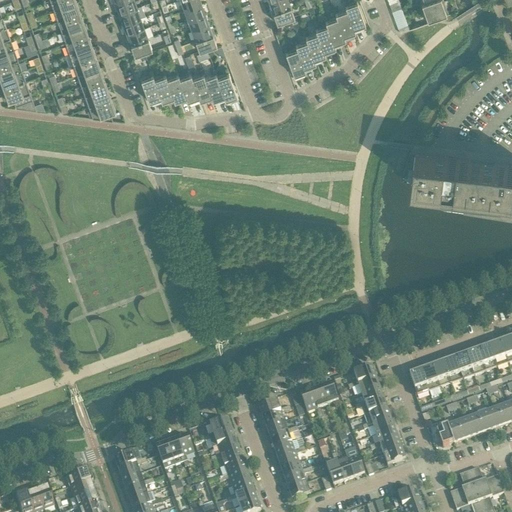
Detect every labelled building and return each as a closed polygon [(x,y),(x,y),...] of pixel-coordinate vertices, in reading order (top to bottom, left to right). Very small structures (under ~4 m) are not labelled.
[(76,3),(75,0),(49,0),(54,11),(76,3)] [(136,7),(133,0),(125,0),(113,4),(115,10),(117,9),(119,14),(136,7)] [(201,3),(200,0),(180,0),(184,10),(201,3)] [(290,6),(287,0),(274,0),(269,2),(270,6),(268,7),(270,13),(290,6)] [(443,1),(442,0),(419,0),(422,9),(443,1)] [(364,23),(356,1),(346,4),(345,1),(343,1),(346,9),(354,32),(361,29),(360,25),(364,23)] [(448,13),(443,1),(422,9),(427,20),(448,13)] [(79,14),(78,11),(79,11),(76,3),(54,11),(57,21),(79,14)] [(205,13),(201,3),(184,10),(187,20),(205,13)] [(294,16),(290,6),(270,13),(272,19),(274,18),(276,23),(294,16)] [(140,18),(136,7),(119,14),(123,24),(140,18)] [(346,9),(336,12),(335,8),(333,9),(336,17),(336,16),(345,40),(351,37),(350,33),(354,31),(354,32),(346,9)] [(209,24),(205,13),(187,20),(191,30),(209,24)] [(84,24),(81,16),(80,16),(79,14),(57,21),(61,32),(84,24)] [(336,16),(336,17),(326,20),(325,16),(323,17),(326,24),(335,48),(341,45),(340,41),(344,39),(344,40),(345,40),(336,16)] [(144,28),(140,18),(123,24),(126,34),(144,28)] [(87,35),(86,32),(87,32),(84,24),(61,32),(65,43),(87,35)] [(214,33),(212,27),(210,28),(209,24),(191,30),(195,40),(214,33)] [(326,24),(316,28),(315,24),(313,25),(316,32),(325,55),(331,53),(330,48),(334,47),(334,48),(335,48),(326,24)] [(409,29),(407,25),(398,28),(399,33),(409,29)] [(0,42),(10,39),(6,28),(0,29),(0,42)] [(147,38),(144,28),(126,34),(128,38),(126,39),(128,45),(147,38)] [(316,32),(306,36),(305,32),(303,33),(306,40),(315,63),(322,61),(320,56),(324,55),(324,56),(325,55),(316,32)] [(216,44),(214,40),(217,39),(214,33),(195,40),(198,51),(216,44)] [(92,45),(89,38),(88,38),(87,35),(65,43),(69,54),(92,45)] [(151,48),(147,38),(128,45),(130,51),(132,50),(134,55),(151,48)] [(0,54),(14,49),(10,39),(0,42),(0,54)] [(306,40),(296,43),(295,40),(293,40),(296,48),(305,71),(312,69),(310,64),(314,63),(315,63),(306,40)] [(95,56),(94,54),(94,53),(92,45),(69,54),(73,64),(95,56)] [(296,48),(287,51),(285,48),(283,48),(294,79),(302,76),(300,72),(304,70),(304,71),(305,71),(296,48)] [(0,66),(18,60),(14,49),(0,54),(0,66)] [(99,67),(96,59),(95,56),(73,64),(77,75),(99,67)] [(0,78),(21,71),(18,60),(0,66),(0,78)] [(103,78),(102,75),(99,67),(77,75),(81,86),(103,78)] [(191,77),(189,69),(187,70),(188,74),(179,77),(178,77),(187,101),(187,100),(191,98),(193,103),(199,100),(191,77)] [(204,77),(201,69),(199,70),(201,74),(191,77),(199,100),(200,100),(204,98),(205,103),(212,100),(204,77)] [(216,77),(217,76),(214,69),(212,70),(214,73),(204,77),(212,100),(212,99),(216,98),(218,102),(225,100),(216,77)] [(238,99),(231,80),(227,69),(225,69),(226,73),(217,76),(216,77),(225,100),(225,99),(229,98),(231,102),(238,99)] [(153,78),(154,78),(151,70),(149,71),(150,75),(140,78),(148,101),(153,99),(155,104),(162,101),(153,78)] [(166,78),(163,70),(162,71),(163,74),(154,78),(153,78),(162,101),(166,99),(167,104),(174,101),(166,78)] [(178,77),(179,77),(176,70),(174,70),(176,74),(166,78),(174,101),(175,101),(174,100),(178,99),(180,103),(187,101),(178,77)] [(25,81),(21,71),(0,78),(0,81),(2,87),(3,89),(25,81)] [(107,88),(104,81),(103,78),(81,86),(84,97),(107,88)] [(36,111),(29,92),(25,81),(3,89),(4,92),(7,101),(12,99),(16,108),(36,111)] [(110,99),(109,97),(110,96),(107,88),(84,97),(88,107),(110,99)] [(115,110),(112,102),(111,102),(110,99),(88,107),(91,116),(92,118),(112,121),(109,113),(115,110)] [(511,197),(511,164),(494,162),(471,159),(458,157),(410,151),(408,157),(406,162),(404,168),(403,174),(401,180),(443,185),(442,189),(511,197)] [(251,261),(248,251),(240,254),(243,264),(251,261)] [(220,342),(220,338),(218,338),(219,336),(219,333),(218,331),(215,331),(213,332),(213,334),(214,337),(215,338),(215,339),(214,339),(215,343),(216,343),(217,351),(220,352),(222,350),(220,346),(219,343),(220,342)] [(511,363),(511,340),(501,344),(508,365),(511,363)] [(508,365),(501,344),(489,348),(497,369),(508,365)] [(497,369),(489,348),(478,352),(486,373),(497,369)] [(486,373),(478,352),(467,356),(474,377),(486,373)] [(474,377),(467,356),(456,360),(463,381),(474,377)] [(463,381),(456,360),(444,364),(452,385),(463,381)] [(452,385),(444,364),(433,369),(440,389),(452,385)] [(376,379),(372,368),(354,375),(357,383),(358,385),(376,379)] [(440,389),(433,369),(421,373),(429,393),(440,389)] [(429,393),(421,373),(410,377),(417,397),(429,393)] [(502,384),(511,380),(511,376),(501,381),(502,384)] [(362,395),(380,389),(376,379),(358,385),(357,383),(353,385),(354,389),(357,397),(362,395)] [(339,402),(332,384),(322,388),(328,406),(339,402)] [(328,406),(322,388),(311,392),(318,410),(316,411),(317,415),(322,414),(320,409),(328,406)] [(384,399),(380,389),(362,395),(365,403),(366,405),(384,399)] [(318,410),(311,392),(301,396),(307,414),(316,411),(318,410)] [(387,409),(384,399),(366,405),(365,403),(360,405),(362,409),(364,417),(387,409)] [(280,411),(277,402),(259,409),(263,419),(281,413),(280,411)] [(421,413),(435,409),(433,405),(420,410),(421,413)] [(511,423),(511,415),(508,406),(498,409),(505,427),(511,423)] [(285,423),(282,415),(287,413),(285,409),(280,411),(281,413),(263,419),(267,430),(285,423)] [(391,419),(387,409),(364,417),(367,426),(368,427),(391,419)] [(505,427),(498,409),(488,413),(494,430),(505,427)] [(494,430),(488,413),(478,417),(484,434),(494,430)] [(484,434),(478,417),(468,420),(474,438),(484,434)] [(394,429),(391,419),(368,427),(367,426),(363,427),(364,431),(373,428),(376,436),(394,429)] [(214,437),(232,431),(228,420),(215,424),(214,421),(206,424),(208,428),(206,429),(209,437),(213,435),(214,437)] [(474,438),(468,420),(458,424),(464,441),(474,438)] [(288,433),(288,431),(285,423),(267,430),(270,440),(288,433)] [(464,441),(458,424),(448,428),(454,445),(464,441)] [(454,445),(448,428),(437,431),(443,449),(454,445)] [(292,443),(289,435),(294,434),(292,429),(288,431),(288,433),(270,440),(274,450),(292,443)] [(398,440),(394,429),(376,436),(379,444),(380,446),(398,440)] [(236,441),(232,431),(214,437),(213,435),(209,437),(204,438),(205,443),(210,441),(213,449),(218,447),(236,441)] [(195,454),(188,436),(177,440),(184,458),(186,457),(195,454)] [(184,458),(177,440),(167,444),(174,462),(175,467),(184,464),(183,464),(188,462),(186,457),(184,458)] [(402,450),(398,440),(380,446),(379,444),(375,446),(376,450),(381,448),(384,456),(402,450)] [(239,451),(236,441),(218,447),(220,455),(221,457),(239,451)] [(278,460),(296,454),(295,452),(299,450),(296,442),(292,443),(274,450),(278,460)] [(174,462),(167,444),(157,448),(165,470),(175,467),(174,462)] [(141,461),(142,465),(147,463),(146,459),(142,461),(138,449),(129,452),(130,455),(115,461),(119,471),(137,465),(136,463),(141,461)] [(299,464),(297,456),(301,454),(300,450),(299,450),(295,452),(296,454),(278,460),(281,470),(299,464)] [(406,460),(402,450),(384,456),(388,467),(406,460)] [(243,461),(239,451),(221,457),(220,455),(216,457),(217,461),(222,459),(225,468),(243,461)] [(365,475),(358,457),(348,461),(354,479),(365,475)] [(354,479),(348,461),(340,464),(338,459),(334,461),(335,465),(338,465),(344,483),(354,479)] [(141,475),(138,467),(142,465),(141,461),(136,463),(137,465),(119,471),(123,481),(141,475)] [(247,471),(243,461),(225,468),(228,476),(229,478),(247,471)] [(374,475),(370,463),(364,465),(369,477),(374,475)] [(303,474),(302,472),(299,464),(281,470),(285,480),(303,474)] [(338,465),(335,465),(327,468),(333,486),(344,483),(338,465)] [(477,494),(501,486),(498,477),(483,482),(479,469),(469,473),(477,494)] [(307,484),(304,476),(308,474),(307,470),(302,472),(303,474),(285,480),(289,490),(307,484)] [(93,481),(91,474),(88,475),(86,471),(67,478),(71,489),(90,482),(93,481)] [(250,481),(247,471),(229,478),(228,476),(223,477),(225,481),(229,480),(232,488),(250,481)] [(477,494),(469,473),(460,476),(465,489),(450,494),(454,503),(477,494)] [(144,485),(144,483),(141,475),(123,481),(126,492),(144,485)] [(332,490),(327,478),(322,480),(326,492),(332,490)] [(148,495),(145,487),(150,486),(148,481),(144,483),(144,485),(126,492),(130,502),(148,495)] [(254,491),(250,481),(232,488),(235,496),(236,498),(254,491)] [(94,492),(90,482),(71,489),(74,499),(94,492)] [(311,495),(307,484),(289,490),(293,501),(311,495)] [(490,500),(504,494),(501,486),(477,494),(483,511),(493,511),(494,511),(490,500)] [(54,507),(47,489),(47,487),(36,491),(43,510),(54,507)] [(421,501),(417,490),(399,497),(398,495),(392,497),(394,502),(397,501),(399,508),(421,501)] [(43,510),(36,491),(26,495),(32,511),(43,511),(43,510)] [(258,502),(254,491),(236,498),(235,496),(231,498),(232,502),(237,500),(240,508),(258,502)] [(97,502),(96,498),(94,492),(74,499),(78,509),(97,502)] [(148,495),(130,502),(133,511),(152,506),(151,503),(156,502),(153,494),(148,495)] [(483,511),(477,494),(454,503),(457,511),(471,506),(472,511),(483,511)] [(32,511),(26,495),(16,498),(20,511),(32,511)] [(384,511),(381,501),(375,503),(378,511),(384,511)] [(421,511),(424,511),(420,501),(421,501),(399,508),(400,509),(402,508),(403,511),(421,511)] [(98,511),(96,503),(97,503),(97,502),(78,509),(79,511),(98,511)] [(154,511),(152,507),(157,506),(156,502),(151,503),(152,506),(133,511),(154,511)] [(227,502),(216,505),(218,510),(224,508),(223,507),(227,504),(227,503),(227,502)] [(240,511),(261,511),(258,502),(240,508),(240,511)]
